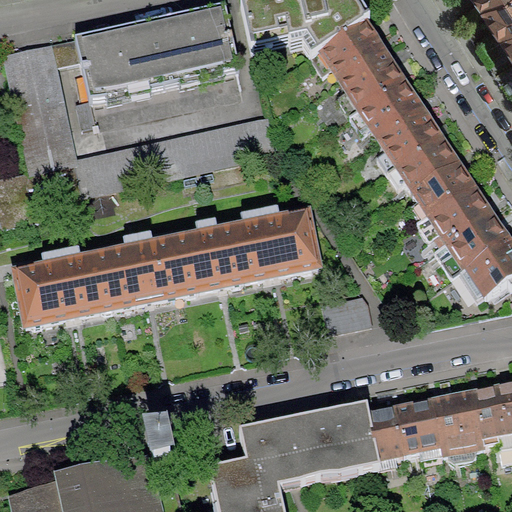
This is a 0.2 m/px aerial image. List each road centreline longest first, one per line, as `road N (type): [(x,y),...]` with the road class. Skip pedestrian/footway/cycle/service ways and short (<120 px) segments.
road 1 (residential): [(0,451),(511,337)]
road 2 (residential): [(419,0),(511,138)]
